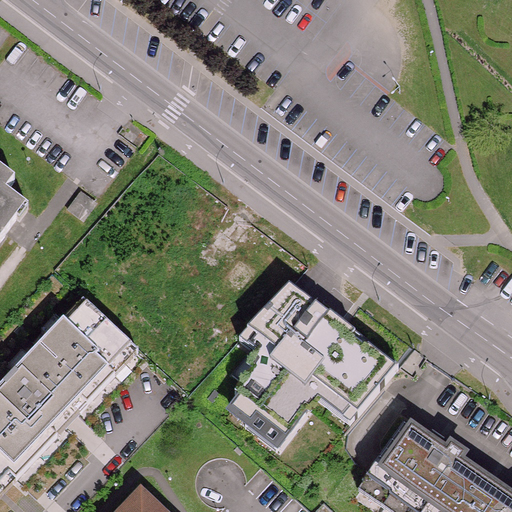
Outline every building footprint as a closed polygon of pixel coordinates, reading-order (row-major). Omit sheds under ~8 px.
[(0,244),(19,220),(13,215),(22,203),(8,193),(17,181),(0,168),(0,244)] [(83,194),(70,211),(86,222),(99,205),(83,194)] [(19,220),(21,221),(30,209),(22,203),(13,215),(19,220)] [(311,293),(299,284),(255,331),(266,339),(239,374),(250,382),(242,393),(248,397),(239,409),(256,422),(259,424),(265,416),(293,438),(331,388),(364,412),(405,365),(378,344),(374,349),(359,338),(363,333),(348,321),(346,323),(308,296),(311,293)] [(114,372),(137,348),(87,304),(0,396),(0,492),(15,476),(21,482),(63,439),(57,433),(87,401),(93,407),(120,378),(114,372)] [(266,339),(255,331),(247,339),(259,348),(266,339)] [(374,349),(378,344),(363,333),(359,338),(374,349)] [(357,421),(364,412),(331,388),(324,397),(357,421)] [(284,450),(293,438),(265,416),(259,424),(256,422),(253,426),(284,450)] [(469,458),(456,448),(451,454),(409,425),(371,479),(395,496),(393,498),(413,511),(511,511),(511,504),(485,486),(489,481),(465,464),(469,458)] [(395,496),(371,479),(363,491),(392,511),(413,511),(393,498),(395,496)] [(164,511),(144,492),(124,511),(164,511)]
